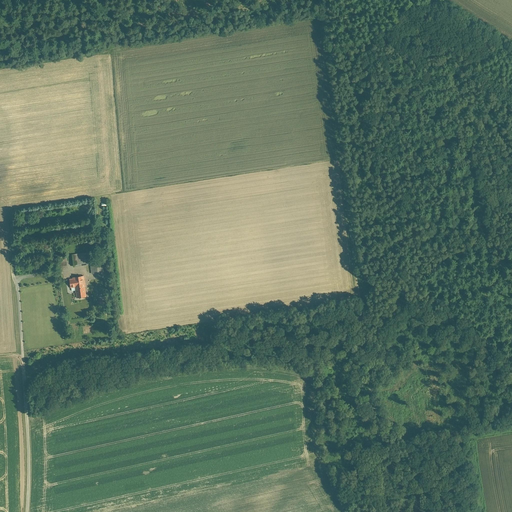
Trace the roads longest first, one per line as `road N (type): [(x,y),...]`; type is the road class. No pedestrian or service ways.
road 1 (track): [(387,511),(314,0)]
road 2 (track): [(366,380),(298,344),(252,337),(24,374)]
road 3 (track): [(353,276),(403,270),(431,260),(454,234),(483,230)]
